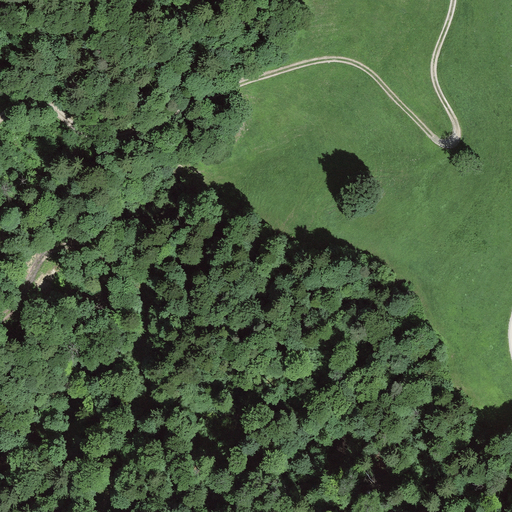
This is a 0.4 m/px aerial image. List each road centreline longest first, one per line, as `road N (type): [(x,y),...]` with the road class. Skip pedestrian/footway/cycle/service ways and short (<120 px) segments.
road 1 (track): [(455,0),(433,75),(456,123),(457,138),(449,142),(355,62),(332,57),(261,77),(115,140),(96,137),(50,103),(0,117)]
road 2 (track): [(102,511),(143,410),(136,272),(104,248),(61,239),(36,255),(0,313)]
